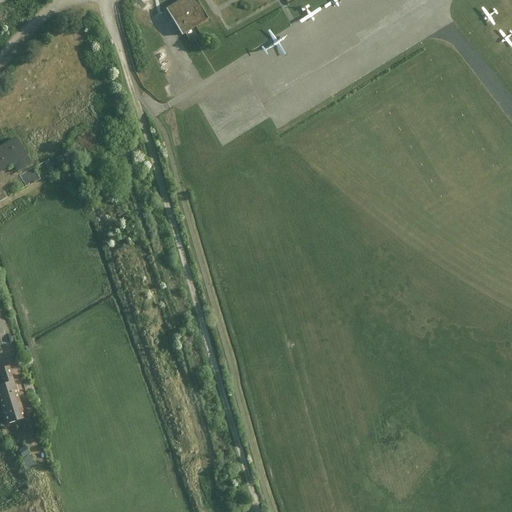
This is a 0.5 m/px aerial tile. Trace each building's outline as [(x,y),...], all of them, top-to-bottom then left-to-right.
[(196,0),(178,0),(165,8),(181,35),(208,19),(196,0)] [(29,152),(19,134),(0,144),(0,171),(16,162),(28,183),(40,176),(27,153),(29,152)] [(76,146),(44,164),(50,174),(82,156),(76,146)] [(25,417),(8,364),(0,366),(0,376),(2,383),(0,384),(0,405),(6,423),(25,417)] [(28,458),(24,461),(31,470),(40,463),(28,445),(22,450),(28,458)]
